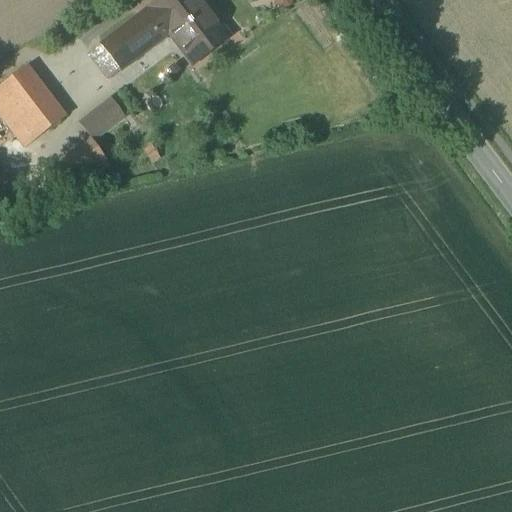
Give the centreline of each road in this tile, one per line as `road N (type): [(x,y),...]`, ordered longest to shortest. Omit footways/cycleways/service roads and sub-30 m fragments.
road 1 (secondary): [(359,0),(511,201)]
road 2 (unknown): [(163,0),(14,113)]
